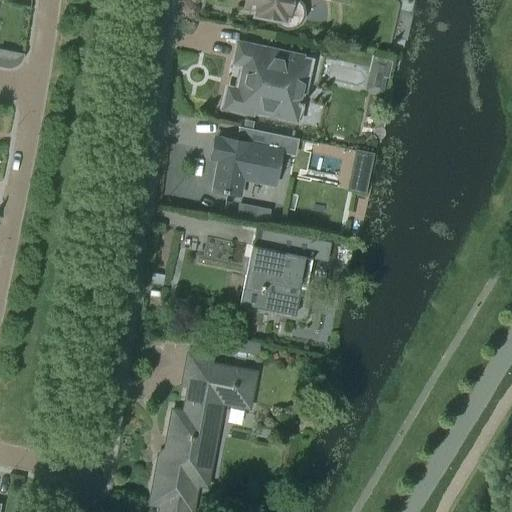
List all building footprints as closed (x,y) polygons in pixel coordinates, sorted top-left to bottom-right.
[(245,0),(244,8),(256,10),(255,15),(274,18),(275,20),(276,22),(277,23),(278,25),(279,26),(281,27),(283,28),(285,28),(289,28),(291,28),(293,28),(295,27),(297,26),(299,25),(301,23),(302,21),(303,19),(304,17),(304,15),(304,13),(304,11),(304,9),(303,7),(302,5),(301,3),(299,1),(297,0),(296,0),(245,0)] [(228,88),(227,88),(223,107),(252,114),(254,101),(275,105),(274,110),(298,115),(300,106),(301,107),(302,103),(301,103),(305,81),(297,79),(302,57),(237,43),(233,62),(234,63),(234,61),(242,62),(238,77),(243,78),(239,92),(228,90),(228,88)] [(370,71),(377,73),(385,74),(386,75),(387,75),(390,59),(373,55),(370,71)] [(377,73),(372,93),(380,95),(385,74),(377,73)] [(212,159),(217,160),(212,187),(222,189),(222,192),(226,193),(227,192),(239,195),(242,182),(239,182),(240,178),(274,184),(280,149),(221,138),(217,137),(212,159)] [(372,154),(355,150),(350,174),(367,177),(372,154)] [(255,220),(268,223),(271,208),(262,206),(257,209),(255,220)] [(305,289),(311,259),(257,248),(253,266),(246,265),(239,304),(294,315),(299,288),(305,289)] [(257,355),(260,343),(230,337),(228,350),(257,355)] [(251,404),(257,373),(210,364),(205,388),(188,385),(183,411),(172,409),(163,455),(158,455),(149,504),(160,506),(158,511),(190,511),(191,511),(197,486),(206,488),(222,409),(218,409),(220,398),(251,404)]
